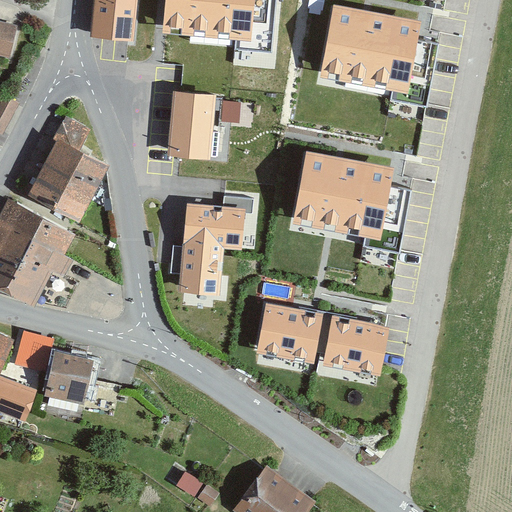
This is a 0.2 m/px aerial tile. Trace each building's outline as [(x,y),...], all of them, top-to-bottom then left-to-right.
[(130,37),(133,0),(97,0),(95,34),(130,37)] [(256,0),(165,0),(164,32),(253,39),(256,0)] [(421,20),(333,5),(320,77),(408,92),(421,20)] [(18,25),(0,21),(0,56),(11,59),(18,25)] [(214,95),(176,91),(170,155),(208,159),(214,95)] [(241,120),(242,97),(224,96),(223,120),(241,120)] [(57,138),(29,193),(81,220),(109,165),(57,138)] [(394,167),(306,151),(293,223),(381,240),(394,167)] [(6,202),(0,214),(0,284),(37,302),(71,234),(6,202)] [(245,208),(187,204),(179,292),(220,294),(224,249),(241,250),(245,208)] [(389,326),(266,303),(257,352),(380,375),(389,326)] [(0,411),(25,421),(36,389),(0,375),(13,338),(0,333),(0,411)] [(94,360),(55,351),(45,395),(84,404),(94,360)] [(264,470),(234,511),(305,511),(312,503),(264,470)]
